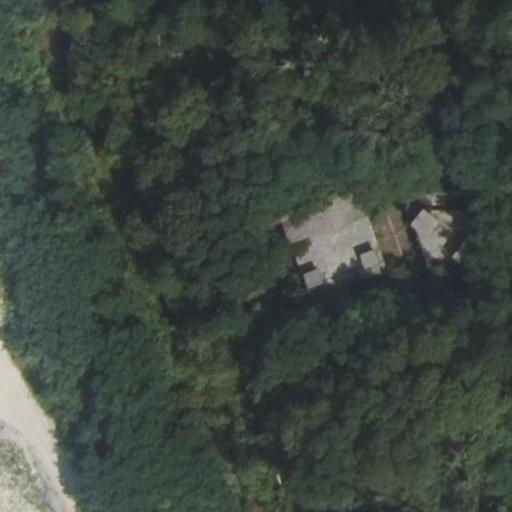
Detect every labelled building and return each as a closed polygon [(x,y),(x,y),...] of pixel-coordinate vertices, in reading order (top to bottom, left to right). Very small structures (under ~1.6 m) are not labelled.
[(511,0),(437,0),(437,16),(485,16),(485,10),(476,10),(475,4),(511,1),(511,0)] [(511,1),(498,2),(500,14),(508,16),(501,22),(503,29),(511,26),(511,1)] [(229,54),(164,58),(168,87),(233,81),(229,54)] [(511,172),(511,121),(378,120),(379,134),(395,134),(396,156),(375,157),(375,160),(396,165),(416,165),(437,158),(437,172),(473,172),(473,158),(490,162),(491,172),(511,172)] [(263,237),(266,244),(288,309),(316,300),(320,309),(348,300),(345,290),(419,265),(386,166),(349,179),(355,197),(357,196),(372,239),(365,241),(347,188),(279,211),(282,223),(275,225),(277,231),(263,237)] [(496,191),(496,181),(461,180),(461,191),(496,191)] [(481,204),(481,195),(455,194),(455,203),(481,204)] [(473,217),(465,210),(424,209),(420,213),(436,261),(481,268),(488,262),(473,217)] [(484,284),(485,271),(452,266),(451,278),(484,284)] [(273,320),(270,310),(256,315),(260,325),(273,320)] [(267,386),(283,380),(274,357),(259,362),(267,386)] [(511,361),(492,370),(504,397),(490,403),(511,452),(511,361)] [(411,502),(511,458),(511,452),(490,403),(387,450),(411,502)] [(317,511),(282,433),(259,441),(291,511),(317,511)]
